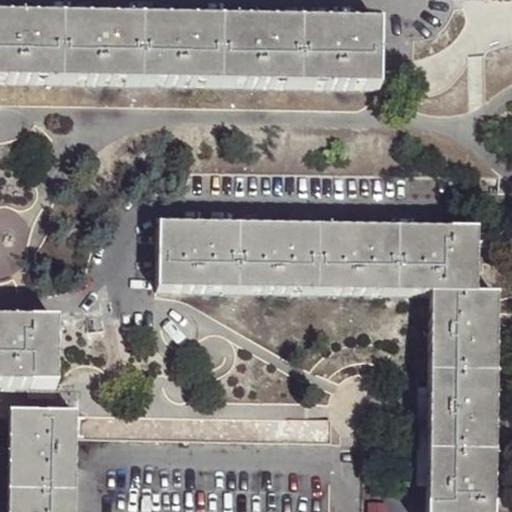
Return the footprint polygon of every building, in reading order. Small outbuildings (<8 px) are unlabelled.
[(20,21),(0,21),(0,88),(59,89),(59,21),(20,21)] [(100,22),(59,21),(59,89),(139,91),(140,23),(100,22)] [(179,24),(140,23),(139,91),(217,91),(219,24),(179,24)] [(259,25),(219,24),(217,91),(296,92),(298,25),(259,25)] [(338,26),(298,25),(296,92),(376,93),(378,26),(338,26)] [(157,299),(236,300),(238,233),(198,233),(159,232),(157,299)] [(236,300),(315,301),(317,234),(277,234),(238,233),(236,300)] [(315,301),(395,302),(397,236),(352,235),(317,234),(315,301)] [(395,302),(426,303),(472,304),(474,237),(435,236),(397,236),(395,302)] [(426,303),(426,382),(494,383),(495,351),(495,303),(472,304),(426,303)] [(11,328),(0,327),(0,396),(56,398),(56,329),(11,328)] [(494,383),(426,382),(426,393),(426,453),(425,463),(492,464),(493,431),(494,383)] [(426,393),(416,392),(415,453),(426,453),(426,393)] [(10,500),(78,500),(79,447),(79,424),(10,423),(10,461),(10,500)] [(329,427),(79,424),(79,447),(329,451),(329,427)] [(492,464),(425,463),(425,511),(490,511),(491,503),(492,464)] [(77,511),(78,500),(10,500),(10,511),(77,511)]
